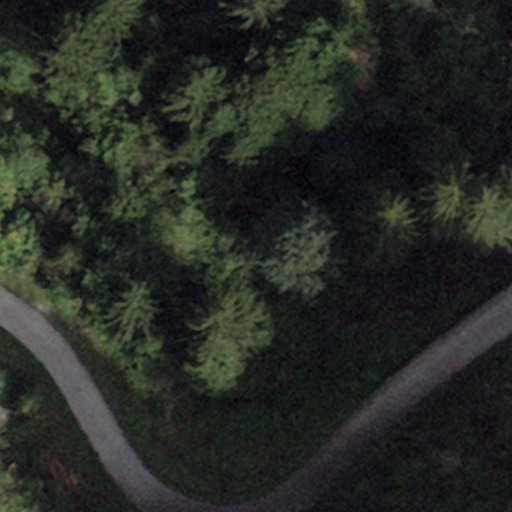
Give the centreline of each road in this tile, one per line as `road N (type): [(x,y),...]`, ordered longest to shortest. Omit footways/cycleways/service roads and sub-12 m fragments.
road 1 (track): [(228,511),(336,482),(511,318)]
road 2 (track): [(0,306),(40,329),(142,481),(205,511)]
